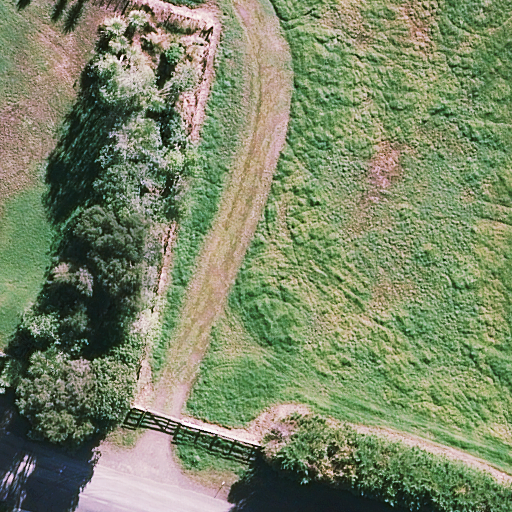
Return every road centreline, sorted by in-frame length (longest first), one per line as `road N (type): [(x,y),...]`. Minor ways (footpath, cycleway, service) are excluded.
road 1 (track): [(230,0),(244,19),(256,127),(115,506)]
road 2 (residential): [(0,469),(136,511)]
